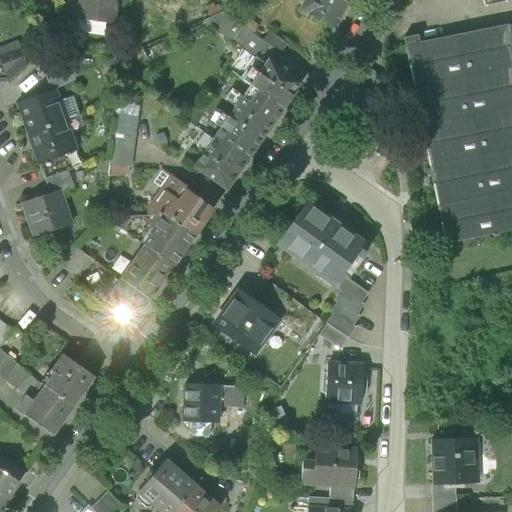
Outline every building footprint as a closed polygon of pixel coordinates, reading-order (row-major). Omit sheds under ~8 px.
[(80,0),(78,19),(105,22),(113,23),(115,0),(80,0)] [(305,0),(300,11),(334,28),(347,0),(305,0)] [(203,22),(233,44),(244,29),(221,12),(203,21),(203,22)] [(104,32),(105,22),(78,19),(77,30),(104,32)] [(404,46),(446,244),(511,230),(511,24),(507,26),(507,25),(506,25),(491,29),(418,43),(417,36),(405,38),(403,39),(404,46)] [(262,42),(244,29),(233,44),(259,61),(268,45),(262,42)] [(269,32),(262,42),(268,45),(280,54),(287,45),(269,32)] [(0,56),(19,50),(16,42),(0,48),(0,56)] [(0,80),(7,81),(25,66),(19,50),(0,56),(0,80)] [(242,80),(251,86),(283,109),(301,84),(268,61),(255,79),(248,73),(242,80)] [(45,73),(49,85),(72,77),(67,64),(45,73)] [(251,86),(212,140),(245,163),(283,109),(251,86)] [(29,133),(62,121),(56,103),(52,91),(18,103),(29,133)] [(71,97),(56,103),(62,121),(78,116),(71,97)] [(108,166),(129,168),(134,133),(136,120),(116,117),(114,130),(110,155),(108,166)] [(73,152),(62,121),(29,133),(44,178),(65,171),(60,156),(73,152)] [(226,191),(245,163),(212,140),(193,168),(226,191)] [(154,183),(163,190),(173,176),(164,170),(154,183)] [(54,191),(55,193),(71,187),(65,171),(44,178),(49,193),(54,191)] [(148,217),(156,217),(164,216),(194,235),(212,210),(212,209),(198,199),(200,197),(200,196),(173,176),(163,190),(147,211),(148,217)] [(23,202),(35,236),(51,230),(50,225),(65,220),(55,193),(54,191),(49,193),(23,202)] [(276,243),(333,285),(363,244),(306,203),(276,243)] [(154,231),(151,235),(180,256),(194,235),(164,216),(156,217),(149,226),(154,231)] [(50,225),(51,230),(67,225),(65,220),(50,225)] [(151,235),(143,245),(172,266),(180,256),(151,235)] [(143,245),(119,279),(148,300),(172,266),(143,245)] [(60,269),(80,283),(95,261),(75,247),(60,269)] [(339,289),(340,290),(360,304),(367,294),(346,278),(339,289)] [(133,321),(148,300),(119,279),(104,300),(133,321)] [(276,320),(282,324),(297,303),(276,288),(262,308),(277,318),(276,320)] [(362,305),(360,304),(340,290),(333,299),(335,301),(355,315),(362,305)] [(214,327),(252,354),(276,320),(277,318),(262,308),(239,292),(214,327)] [(357,317),(355,315),(335,301),(328,310),(331,312),(350,326),(357,317)] [(319,318),(297,303),(282,324),(304,340),(319,318)] [(353,328),(350,326),(331,312),(324,322),(326,324),(346,337),(353,328)] [(347,338),(346,337),(326,324),(318,336),(338,351),(347,338)] [(0,348),(11,335),(0,326),(0,348)] [(0,369),(8,358),(0,351),(0,369)] [(44,387),(73,407),(94,377),(62,354),(50,371),(53,373),(44,387)] [(16,364),(8,358),(0,369),(0,375),(5,380),(16,364)] [(29,374),(16,364),(5,380),(18,389),(25,379),(29,374)] [(324,400),(360,402),(362,368),(326,366),(324,400)] [(37,381),(29,374),(25,379),(34,385),(37,381)] [(182,421),(190,421),(210,422),(218,422),(218,407),(219,398),(219,386),(184,385),(182,421)] [(230,399),(243,400),(244,388),(219,386),(219,398),(230,399)] [(52,436),(73,407),(44,387),(33,402),(26,397),(21,404),(28,409),(24,416),(52,436)] [(218,407),(229,408),(230,399),(219,398),(218,407)] [(229,408),(242,408),(243,400),(230,399),(229,408)] [(16,411),(24,416),(28,409),(21,404),(16,411)] [(209,435),(210,422),(190,421),(189,434),(192,437),(206,438),(209,435)] [(435,483),(435,484),(455,484),(471,483),(470,457),(475,457),(474,439),(433,440),(435,483)] [(329,484),(353,486),(355,452),(315,449),(314,463),(312,483),(329,484)] [(138,492),(161,511),(173,511),(194,488),(164,461),(155,472),(150,473),(146,477),(146,482),(138,492)] [(301,483),(312,483),(314,463),(302,463),(301,483)] [(0,469),(0,495),(7,501),(19,483),(0,469)] [(431,483),(431,500),(455,499),(455,484),(435,484),(435,483),(431,483)] [(328,499),(332,499),(352,500),(353,486),(329,484),(328,499)] [(216,511),(219,509),(194,488),(173,511),(216,511)] [(125,511),(110,496),(94,511),(125,511)] [(351,511),(352,500),(332,499),(331,510),(351,511)] [(455,511),(455,499),(431,500),(431,511),(455,511)]
